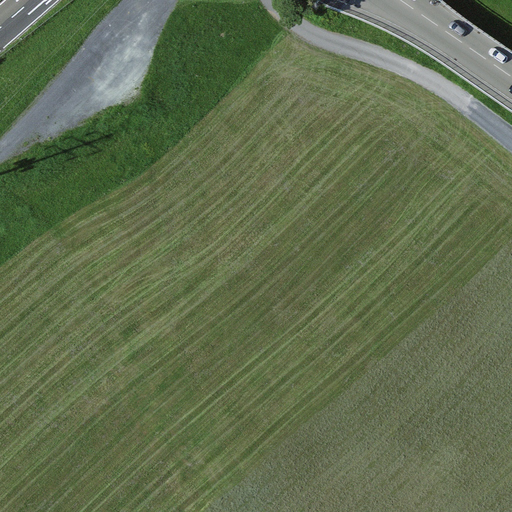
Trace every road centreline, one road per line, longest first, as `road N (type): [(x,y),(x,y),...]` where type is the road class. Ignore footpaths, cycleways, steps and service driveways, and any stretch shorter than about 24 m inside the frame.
road 1 (track): [(273,0),(307,33),(438,84),(511,141)]
road 2 (track): [(0,152),(147,0)]
road 3 (secondary): [(511,77),(399,0)]
